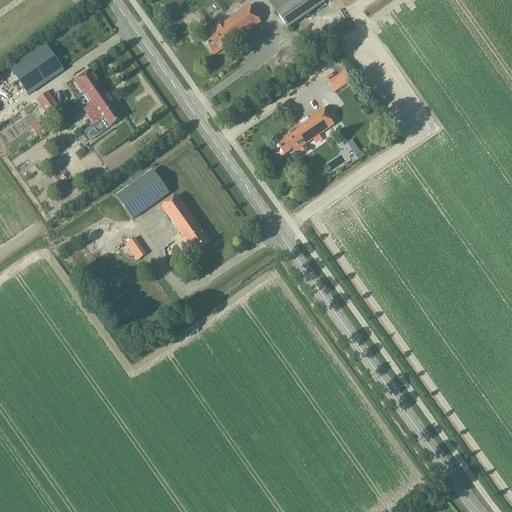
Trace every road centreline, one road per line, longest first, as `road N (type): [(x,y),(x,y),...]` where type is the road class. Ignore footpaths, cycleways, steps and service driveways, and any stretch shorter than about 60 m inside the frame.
road 1 (secondary): [(478,511),(277,231)]
road 2 (secondary): [(277,231),(113,0)]
